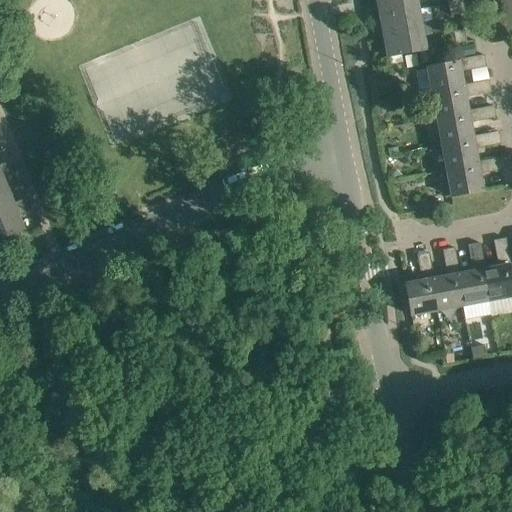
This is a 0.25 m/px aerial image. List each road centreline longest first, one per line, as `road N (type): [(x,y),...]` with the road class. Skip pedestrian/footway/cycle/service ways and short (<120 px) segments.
road 1 (residential): [(0,284),(293,166),(347,163)]
road 2 (tertiary): [(387,398),(347,163)]
road 3 (tertiary): [(347,163),(315,0)]
road 4 (residential): [(387,398),(511,374)]
